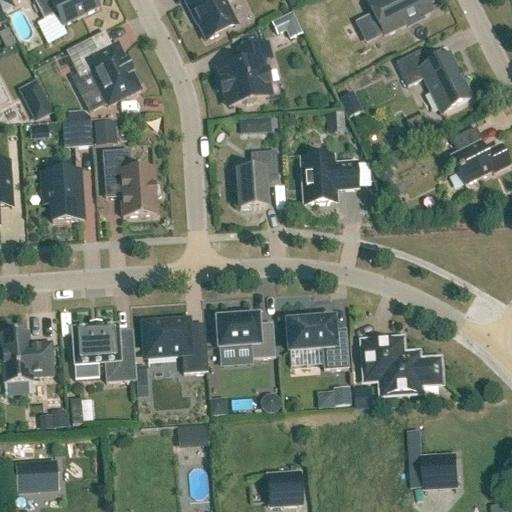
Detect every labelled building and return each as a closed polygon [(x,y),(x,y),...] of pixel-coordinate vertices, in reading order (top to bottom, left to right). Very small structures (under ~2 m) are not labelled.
[(31,0),(43,23),(56,16),(62,29),(98,11),(92,0),(31,0)] [(206,44),(229,32),(223,19),(226,17),(228,12),(224,4),(231,0),(195,0),(185,5),(191,18),(193,18),(206,44)] [(375,0),(366,5),(383,38),(406,27),(407,29),(423,21),(422,19),(431,14),(423,0),(375,0)] [(275,37),(284,33),(288,41),(300,36),(291,16),(270,26),(275,37)] [(92,42),(65,55),(76,77),(69,81),(86,116),(106,106),(107,109),(140,93),(138,91),(141,87),(136,77),(131,77),(116,47),(99,56),(92,42)] [(263,75),(260,63),(269,60),(265,46),(238,53),(242,66),(218,72),(221,83),(220,84),(220,85),(222,85),(222,86),(223,85),(225,93),(224,94),(224,95),(223,95),(223,97),(224,96),(228,109),(241,106),(245,108),(253,106),(255,103),(269,99),(266,88),(268,87),(265,74),(263,75)] [(429,67),(421,53),(395,66),(407,90),(423,82),(440,117),(471,102),(448,57),(429,67)] [(345,82),(359,110),(390,95),(381,78),(370,83),(365,72),(345,82)] [(349,95),(338,101),(348,119),(359,114),(349,95)] [(44,104),(26,113),(32,126),(50,117),(44,104)] [(235,120),(236,136),(268,134),(267,118),(235,120)] [(84,125),(84,123),(68,125),(68,126),(62,127),(63,151),(91,149),(89,125),(84,125)] [(485,156),(480,147),(482,146),(475,131),(450,143),(457,157),(450,161),(464,189),(492,175),(493,177),(509,169),(499,149),(485,156)] [(135,172),(129,167),(128,153),(102,155),(103,183),(119,182),(122,221),(156,219),(155,202),(158,202),(161,199),(160,189),(157,187),(154,187),(153,171),(135,172)] [(239,213),(265,211),(263,184),(277,183),(275,155),(249,157),(250,175),(236,175),(239,213)] [(333,168),(332,159),(300,161),(303,209),(335,206),(334,192),(342,191),(342,193),(357,192),(355,166),(333,168)] [(0,210),(12,210),(11,191),(9,165),(0,165),(0,210)] [(82,224),(79,174),(41,177),(43,208),(50,207),(51,226),(82,224)] [(257,321),(257,319),(255,319),(255,320),(217,322),(215,322),(215,324),(217,352),(249,350),(250,363),(274,361),(271,327),(257,328),(257,321)] [(188,345),(187,324),(143,327),(145,360),(181,358),(182,379),(207,377),(205,344),(188,345)] [(347,372),(345,336),(332,337),(332,324),(286,327),(288,355),(321,352),(323,374),(347,372)] [(99,331),(99,329),(88,330),(89,331),(71,333),(73,369),(75,369),(99,368),(104,367),(106,386),(134,384),(132,351),(118,352),(117,329),(99,331)] [(28,349),(27,335),(0,337),(0,347),(1,357),(0,356),(0,368),(1,368),(3,388),(31,386),(30,381),(53,379),(50,346),(34,347),(34,349),(28,349)] [(402,358),(401,343),(361,345),(364,385),(379,384),(380,400),(420,397),(419,389),(436,388),(440,383),(439,367),(434,363),(417,364),(417,357),(402,358)] [(99,368),(75,369),(76,383),(100,381),(99,368)] [(347,393),(332,394),(333,410),(348,409),(347,393)] [(264,398),(259,404),(260,412),(265,417),(273,417),(278,411),(278,403),(272,398),(264,398)] [(50,415),(51,431),(63,430),(62,414),(50,415)] [(50,420),(38,420),(39,434),(50,433),(50,420)] [(206,427),(196,427),(198,451),(208,450),(206,427)] [(402,433),(403,458),(416,457),(415,433),(402,433)] [(421,462),(423,494),(457,491),(455,460),(421,462)] [(15,470),(16,494),(56,492),(55,468),(15,470)] [(269,511),(300,509),(299,477),(267,479),(269,511)]
